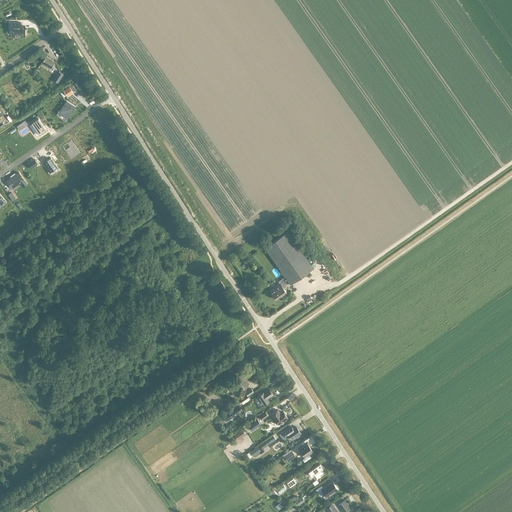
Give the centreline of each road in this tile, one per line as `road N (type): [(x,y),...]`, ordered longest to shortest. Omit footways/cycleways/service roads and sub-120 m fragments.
road 1 (tertiary): [(383,511),(113,97)]
road 2 (residential): [(113,97),(0,175)]
